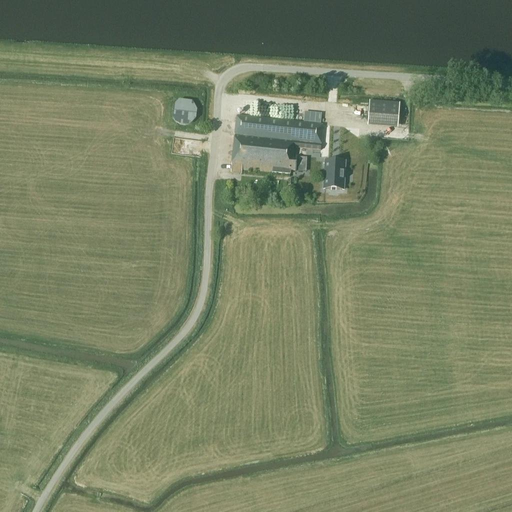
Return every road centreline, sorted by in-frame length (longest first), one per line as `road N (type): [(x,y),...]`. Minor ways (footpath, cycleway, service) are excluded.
road 1 (unclassified): [(36,511),(99,418),(187,328),(201,302),(218,87),(231,70),(249,67)]
road 2 (unclassified): [(511,81),(249,67)]
